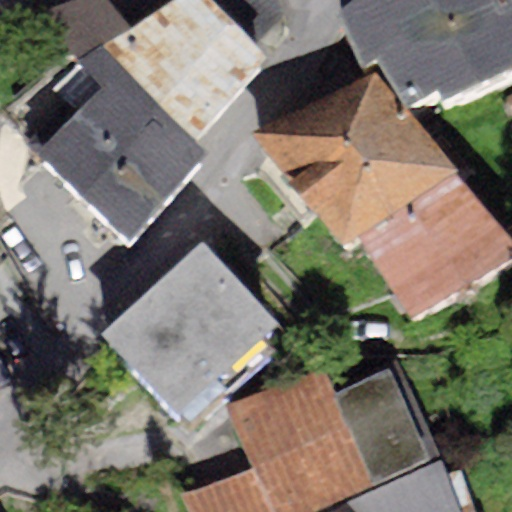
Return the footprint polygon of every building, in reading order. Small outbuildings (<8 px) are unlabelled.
[(91,100),(23,162),(111,253),(273,69),(196,0),(70,80),(91,100)] [(511,0),(384,0),(335,39),(362,96),(374,89),(405,145),(436,129),(444,143),(511,108),(511,0)] [(367,96),(249,156),(342,277),(358,266),(411,343),(511,283),(511,265),(411,147),(400,156),(386,141),(388,134),(367,96)] [(290,339),(210,260),(115,355),(195,434),(290,339)] [(245,479),(182,505),(185,511),(443,511),(391,387),(340,409),(330,386),(224,430),(245,479)]
